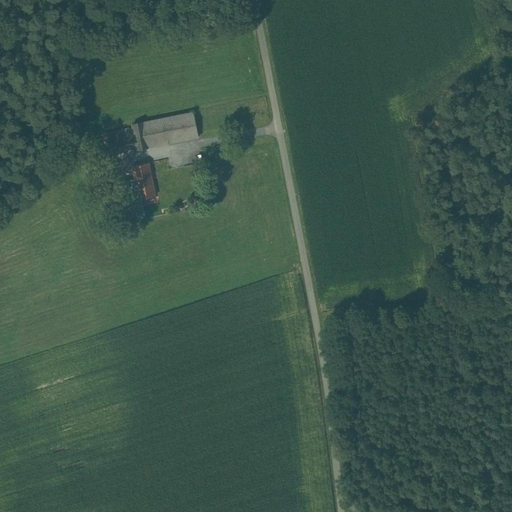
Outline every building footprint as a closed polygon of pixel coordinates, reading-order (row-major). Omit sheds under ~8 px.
[(193,112),(169,117),(173,141),(197,137),(193,112)] [(169,117),(144,122),(148,146),(173,141),(169,117)] [(144,122),(132,124),(132,127),(136,147),(136,149),(148,146),(144,122)] [(132,127),(103,133),(107,153),(136,147),(132,127)] [(149,162),(132,165),(135,181),(138,198),(155,195),(149,162)] [(138,198),(135,181),(115,185),(121,216),(141,212),(138,198)]
